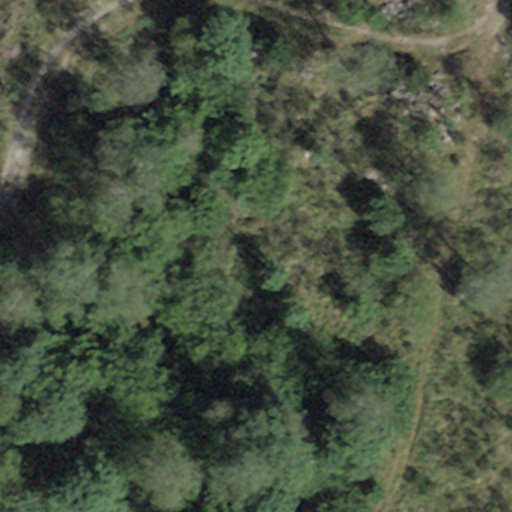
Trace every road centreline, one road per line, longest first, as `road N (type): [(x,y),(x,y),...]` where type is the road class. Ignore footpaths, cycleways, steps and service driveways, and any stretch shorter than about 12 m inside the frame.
road 1 (track): [(127,0),(118,2),(57,102),(0,256)]
road 2 (track): [(511,0),(460,15),(381,0)]
